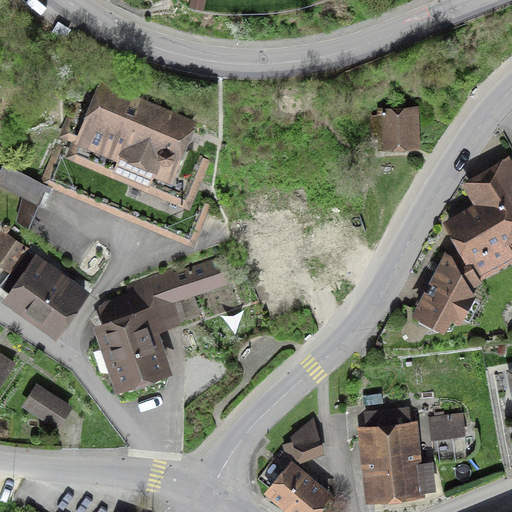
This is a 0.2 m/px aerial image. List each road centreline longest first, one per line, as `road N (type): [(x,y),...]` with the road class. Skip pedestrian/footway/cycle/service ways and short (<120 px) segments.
road 1 (residential): [(511,92),(429,201),(367,311),(265,410),(213,492)]
road 2 (residential): [(60,0),(142,46),(243,67),(337,59),(484,0)]
road 3 (residential): [(146,473),(97,388),(0,314)]
road 4 (unknown): [(60,206),(117,230),(122,242),(98,300),(52,349)]
road 5 (residential): [(0,462),(146,473)]
